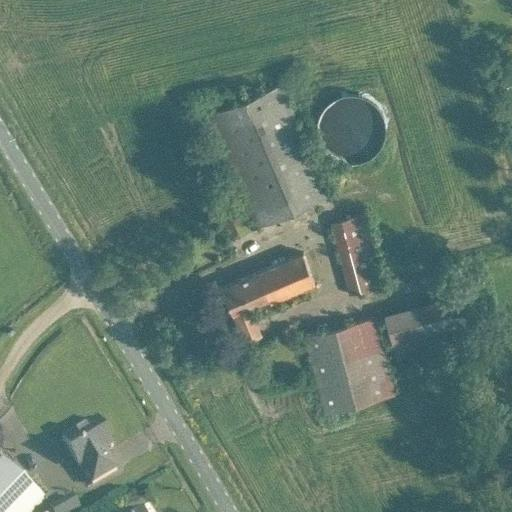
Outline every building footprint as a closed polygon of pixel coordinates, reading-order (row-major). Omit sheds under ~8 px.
[(280,83),(208,113),(256,226),(328,195),(280,83)] [(385,131),(386,124),(385,118),(382,111),(378,104),(372,99),(365,94),(357,91),(349,91),(342,92),(335,94),(330,97),(324,102),(320,108),(317,115),(315,123),(316,132),(318,140),(322,147),(327,152),(332,156),(338,159),(345,161),(353,161),(361,159),(368,156),(375,151),(380,145),(384,138),(385,131)] [(240,206),(220,215),(229,237),(250,229),(240,206)] [(386,282),(367,210),(330,221),(349,292),(386,282)] [(302,252),(239,278),(221,286),(232,313),(244,339),(260,333),(249,305),(268,297),(270,301),(315,283),(302,252)] [(394,261),(398,282),(417,279),(413,257),(394,261)] [(459,343),(446,296),(384,312),(396,359),(459,343)] [(395,393),(374,315),(304,333),(324,411),(395,393)] [(287,345),(296,342),(289,325),(281,328),(287,345)] [(92,423),(88,420),(81,425),(81,429),(62,441),(78,468),(81,466),(92,485),(116,471),(105,452),(112,447),(96,420),(92,423)] [(41,502),(1,463),(0,464),(0,511),(32,511),(42,503),(41,502)] [(72,496),(63,501),(69,511),(80,511),(81,511),(72,496)] [(128,511),(147,511),(149,511),(148,510),(146,511),(143,505),(136,502),(129,506),(128,511)]
